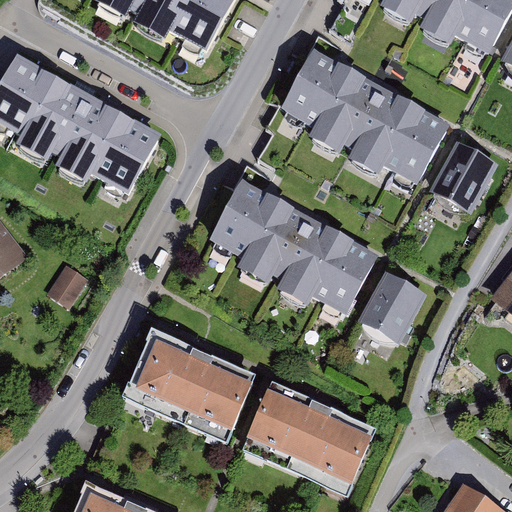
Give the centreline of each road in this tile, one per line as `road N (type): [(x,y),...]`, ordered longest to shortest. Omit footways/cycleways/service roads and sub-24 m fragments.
road 1 (residential): [(0,478),(33,454),(69,405),(218,132)]
road 2 (residential): [(417,439),(422,384),(437,345),(511,211)]
road 3 (residential): [(218,132),(11,19)]
road 4 (residential): [(218,132),(293,0)]
